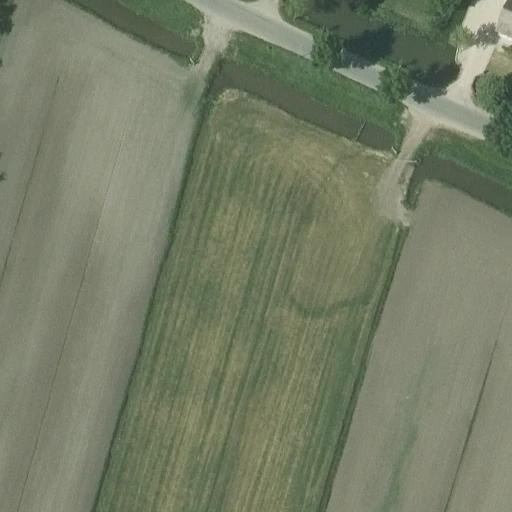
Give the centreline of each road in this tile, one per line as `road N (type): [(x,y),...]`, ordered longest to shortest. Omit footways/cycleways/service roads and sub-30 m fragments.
road 1 (unclassified): [(511,141),(206,0)]
road 2 (track): [(449,113),(501,0)]
